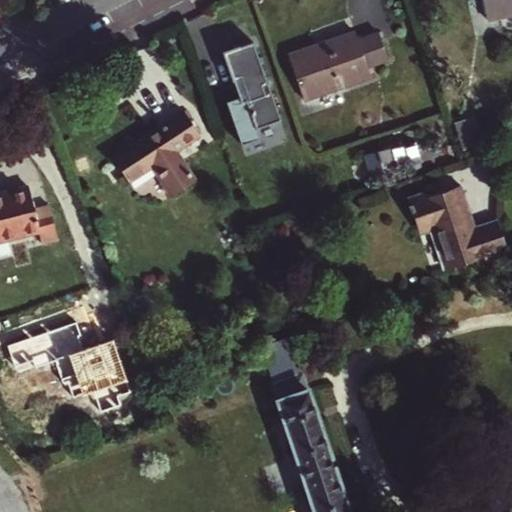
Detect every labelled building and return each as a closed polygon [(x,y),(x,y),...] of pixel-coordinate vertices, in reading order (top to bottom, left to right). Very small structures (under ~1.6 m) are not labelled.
[(511,8),(511,0),(480,0),(483,14),(511,8)] [(351,29),(285,50),(299,93),(365,72),(362,62),(383,55),(374,28),(353,34),(351,29)] [(259,37),(227,47),(242,94),(230,98),(247,151),(290,138),(259,37)] [(102,60),(80,70),(84,79),(106,68),(102,60)] [(117,91),(106,68),(84,79),(94,101),(117,91)] [(182,105),(112,151),(127,174),(149,159),(169,189),(194,173),(173,142),(196,126),(182,105)] [(37,110),(13,117),(22,147),(46,141),(37,110)] [(450,121),(453,129),(472,122),(470,115),(450,121)] [(478,142),(472,122),(453,129),(459,148),(478,142)] [(416,146),(387,145),(387,166),(415,167),(416,146)] [(0,230),(51,217),(43,187),(29,191),(26,178),(0,185),(0,230)] [(509,245),(498,216),(472,224),(464,198),(467,198),(461,182),(429,192),(427,188),(409,194),(418,221),(433,216),(448,260),(483,248),(485,252),(509,245)] [(386,287),(300,314),(295,316),(299,328),(391,299),(386,287)] [(260,341),(316,511),(351,511),(302,363),(295,365),(285,333),(260,341)]
